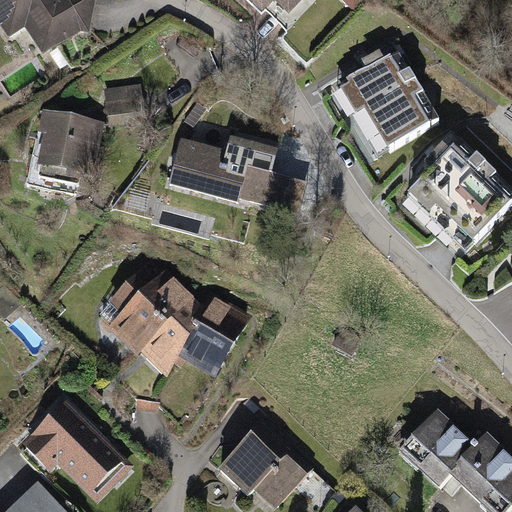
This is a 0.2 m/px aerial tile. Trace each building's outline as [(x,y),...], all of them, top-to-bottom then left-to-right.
[(0,0),(0,20),(10,35),(26,25),(44,51),(74,31),(75,26),(85,28),(90,0),(0,0)] [(297,0),(252,0),(262,9),(270,0),(278,0),(289,9),(297,0)] [(342,0),(354,11),(364,0),(342,0)] [(68,66),(57,50),(50,56),(60,71),(68,66)] [(366,113),(390,153),(439,123),(398,55),(340,90),(357,118),(366,113)] [(138,104),(109,108),(112,127),(141,123),(138,104)] [(39,132),(27,187),(76,197),(87,147),(97,149),(101,128),(45,116),(42,133),(39,132)] [(511,206),(511,193),(451,135),(436,151),(445,160),(410,197),(435,220),(442,213),(475,244),(511,206)] [(182,144),(171,185),(190,190),(193,180),(238,192),(237,198),(281,210),(289,180),(271,175),(276,154),(232,142),(228,156),(182,144)] [(138,278),(113,304),(125,316),(115,326),(140,351),(145,346),(161,330),(157,326),(172,312),(175,315),(189,301),(174,285),(168,291),(159,282),(151,290),(138,278)] [(161,330),(145,346),(169,370),(181,350),(203,314),(189,301),(175,315),(172,312),(157,326),(161,330)] [(210,302),(203,314),(181,350),(217,372),(246,324),(210,302)] [(58,460),(97,498),(127,468),(67,409),(30,446),(51,467),(58,460)] [(436,417),(402,453),(441,489),(456,473),(467,483),(463,487),(489,511),(511,511),(511,465),(485,440),(476,450),(474,448),(472,450),(436,417)] [(312,471),(263,426),(221,471),(249,497),(258,488),(278,507),(312,471)] [(58,511),(61,510),(39,486),(10,511),(58,511)]
